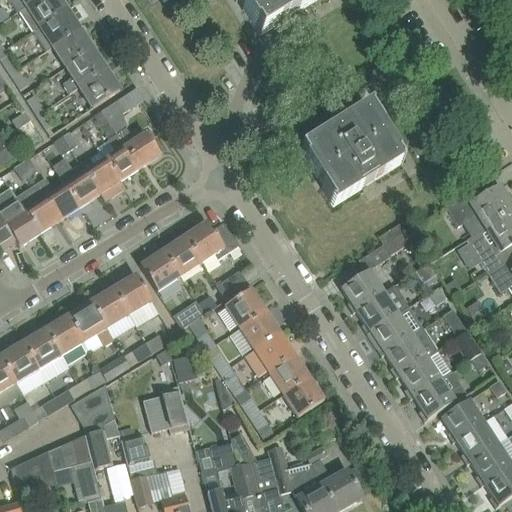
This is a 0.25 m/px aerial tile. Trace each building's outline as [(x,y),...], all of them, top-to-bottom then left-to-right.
[(3,0),(15,17),(18,15),(24,11),(23,11),(40,0),(3,0)] [(24,11),(18,15),(31,35),(37,31),(66,12),(58,0),(40,0),(23,11),(24,11)] [(233,0),(236,4),(241,0),(242,0),(247,7),(241,10),(259,39),(261,38),(260,37),(278,26),(275,21),(283,16),(286,21),(286,20),(284,16),(295,9),(298,14),(320,0),(233,0)] [(66,12),(37,31),(44,42),(37,47),(43,56),(50,51),(79,32),(66,12)] [(93,52),(79,32),(50,51),(63,71),(93,52)] [(106,72),(93,52),(63,71),(70,82),(63,87),(69,96),(76,92),(106,72)] [(0,63),(0,64),(9,78),(17,72),(8,58),(0,63)] [(27,87),(17,72),(9,78),(19,93),(27,87)] [(119,93),(106,72),(76,92),(90,113),(119,93)] [(26,104),(35,119),(44,113),(34,98),(26,104)] [(109,126),(129,112),(122,101),(101,115),(109,126)] [(321,189),(321,190),(333,209),(362,190),(355,178),(358,176),(366,188),(400,167),(401,168),(402,167),(380,131),(381,130),(369,111),(338,130),(341,135),(331,141),(328,137),(331,141),(323,146),(320,141),(302,153),(301,152),(300,153),(318,181),(323,178),(327,185),(321,189)] [(53,128),(44,113),(35,119),(45,133),(53,128)] [(115,156),(104,163),(123,192),(124,191),(120,185),(138,173),(114,135),(109,126),(101,115),(94,120),(102,132),(101,133),(108,143),(107,143),(115,156)] [(11,124),(16,131),(29,123),(24,116),(11,124)] [(42,144),(29,123),(16,131),(29,152),(42,144)] [(114,135),(138,173),(160,159),(150,143),(145,136),(134,144),(126,131),(124,129),(114,135)] [(69,136),(62,140),(70,153),(77,149),(69,136)] [(62,158),(70,153),(62,140),(53,145),(62,158)] [(85,176),(99,198),(107,193),(111,200),(123,192),(104,163),(99,155),(80,168),(85,176)] [(29,161),(22,166),(30,179),(37,174),(29,161)] [(22,184),(30,179),(22,166),(14,171),(22,184)] [(59,181),(64,189),(79,211),(99,198),(85,176),(80,168),(59,181)] [(45,181),(35,187),(60,224),(79,211),(64,189),(55,195),(45,181)] [(35,187),(15,200),(16,201),(39,237),(60,224),(35,187)] [(476,204),(469,194),(445,209),(457,229),(476,218),(484,231),(511,214),(511,211),(499,190),(476,204)] [(0,254),(15,244),(19,251),(39,237),(16,201),(0,211),(0,254)] [(511,261),(506,252),(511,247),(511,214),(484,231),(466,243),(486,277),(511,261)] [(212,234),(206,225),(184,240),(201,266),(214,258),(218,263),(238,250),(223,227),(212,234)] [(399,226),(378,240),(382,247),(404,233),(399,226)] [(404,233),(382,247),(383,248),(390,258),(390,259),(412,246),(404,234),(404,233)] [(201,266),(184,240),(162,254),(180,281),(201,266)] [(157,296),(180,281),(162,254),(139,269),(157,296)] [(511,261),(486,277),(499,297),(507,292),(511,299),(511,261)] [(436,278),(426,264),(412,274),(421,288),(436,278)] [(216,288),(224,301),(247,287),(238,273),(216,288)] [(355,314),(383,296),(368,274),(340,292),(354,314),(355,314)] [(135,278),(112,292),(129,319),(152,305),(135,278)] [(383,296),(355,314),(356,315),(369,336),(397,317),(407,310),(409,310),(394,288),(383,296)] [(445,302),(438,291),(428,297),(435,309),(445,302)] [(129,319),(112,292),(89,305),(106,333),(129,319)] [(223,310),(238,333),(265,315),(250,292),(223,310)] [(209,297),(195,306),(203,318),(217,309),(209,297)] [(89,305),(67,319),(83,346),(96,339),(102,348),(111,342),(106,333),(89,305)] [(198,321),(203,318),(195,306),(195,305),(173,319),(181,333),(198,321)] [(452,312),(442,319),(449,330),(459,323),(452,312)] [(251,352),(252,355),(280,337),(265,315),(238,333),(229,340),(241,359),(251,352)] [(379,350),(383,357),(412,338),(397,317),(369,336),(366,337),(376,352),(379,350)] [(67,319),(44,332),(66,369),(88,355),(83,346),(67,319)] [(422,332),(412,338),(383,357),(384,357),(398,379),(426,360),(437,353),(423,331),(422,332)] [(44,332),(22,346),(45,385),(67,371),(66,369),(44,332)] [(467,334),(456,341),(454,342),(469,364),(471,363),(481,356),(467,334)] [(196,342),(205,355),(215,348),(207,335),(196,342)] [(158,336),(143,344),(151,357),(165,348),(158,336)] [(258,380),(266,375),(267,377),(294,359),(280,337),(252,355),(253,355),(244,361),(258,380)] [(130,352),(137,364),(151,357),(143,344),(130,352)] [(22,346),(0,358),(0,361),(15,387),(21,397),(22,398),(45,385),(22,346)] [(168,352),(154,359),(159,368),(170,362),(168,352)] [(221,356),(210,363),(219,377),(229,370),(221,356)] [(488,366),(481,356),(471,363),(478,373),(488,366)] [(267,377),(281,399),(309,381),(294,359),(267,377)] [(506,359),(496,365),(502,375),(509,371),(510,366),(506,359)] [(441,382),(426,360),(398,379),(412,401),(441,382)] [(0,396),(15,387),(0,361),(0,396)] [(107,368),(99,373),(100,374),(106,384),(119,376),(112,365),(107,368)] [(237,382),(229,370),(219,377),(227,388),(237,382)] [(106,384),(100,374),(87,381),(93,392),(106,384)] [(216,378),(214,380),(222,412),(234,406),(216,378)] [(324,404),(309,381),(281,399),(296,422),(307,415),(324,404)] [(450,397),(441,382),(412,401),(426,423),(427,424),(441,415),(467,397),(461,389),(450,397)] [(489,390),(497,402),(507,395),(499,383),(489,390)] [(151,436),(168,431),(171,431),(172,435),(169,435),(170,437),(189,432),(178,389),(158,394),(159,396),(162,395),(163,399),(142,404),(151,436)] [(105,390),(71,410),(87,438),(113,423),(105,390)] [(68,393),(54,401),(60,411),(74,403),(68,393)] [(239,407),(248,421),(259,414),(250,400),(239,407)] [(41,409),(47,419),(60,411),(54,401),(41,409)] [(469,403),(457,411),(440,422),(454,443),(483,423),(469,403)] [(511,421),(511,404),(503,411),(510,423),(511,421)] [(268,428),(259,414),(248,421),(257,435),(268,428)] [(23,420),(18,422),(9,428),(15,439),(29,430),(23,420)] [(113,423),(87,438),(84,439),(91,465),(93,474),(94,474),(94,473),(101,471),(113,468),(106,441),(104,435),(116,433),(113,423)] [(498,446),(483,423),(454,443),(454,444),(455,444),(468,465),(498,446)] [(9,428),(0,433),(0,443),(2,446),(15,439),(9,428)] [(240,435),(230,440),(232,446),(238,470),(250,467),(256,465),(240,435)] [(144,438),(120,444),(126,469),(150,462),(144,438)] [(71,445),(77,469),(91,465),(84,439),(71,445)] [(71,445),(59,450),(64,471),(73,469),(73,470),(77,469),(71,445)] [(210,451),(195,455),(206,496),(220,493),(218,483),(216,475),(230,472),(238,470),(232,446),(210,452),(210,451)] [(468,465),(469,465),(483,486),(511,467),(498,446),(468,465)] [(304,458),(310,468),(318,463),(326,458),(320,448),(304,458)] [(51,475),(52,475),(64,471),(59,450),(46,456),(51,475)] [(334,511),(321,489),(310,468),(286,473),(280,450),(268,453),(270,462),(256,465),(250,467),(258,497),(278,492),(279,498),(291,495),(296,502),(301,511),(334,511)] [(55,488),(52,475),(51,475),(46,456),(9,472),(17,497),(55,488)] [(310,468),(321,489),(334,511),(337,511),(351,504),(352,506),(361,501),(347,474),(330,483),(319,463),(310,468)] [(99,497),(94,474),(93,474),(91,465),(77,469),(73,470),(83,508),(89,507),(90,511),(103,511),(103,510),(104,510),(102,501),(100,501),(99,497)] [(238,470),(230,472),(236,496),(242,494),(244,501),(223,506),(220,493),(206,496),(210,511),(282,511),(279,498),(278,492),(258,497),(250,467),(238,470)] [(511,467),(483,486),(483,487),(484,488),(498,509),(498,510),(503,507),(511,500),(511,467)] [(178,473),(165,476),(169,489),(171,498),(184,495),(178,473)] [(155,477),(147,479),(150,494),(153,506),(161,504),(160,501),(171,498),(169,489),(165,476),(165,475),(155,477)] [(147,479),(130,483),(137,511),(153,506),(150,494),(147,479)] [(187,511),(184,495),(171,498),(174,511),(187,511)] [(174,511),(171,498),(160,501),(161,504),(162,511),(174,511)] [(506,511),(511,511),(511,500),(503,507),(506,511)]
